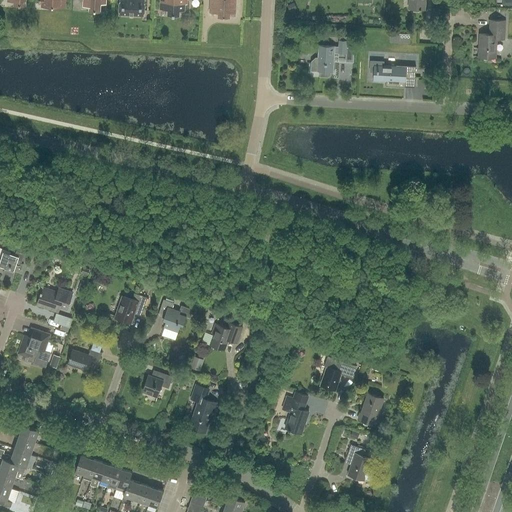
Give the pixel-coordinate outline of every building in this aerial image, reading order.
[(65,8),(65,0),(39,0),(39,4),(42,4),(42,7),(65,8)] [(106,4),(106,0),(83,0),(83,6),(89,6),(89,11),(100,12),(100,4),(106,4)] [(144,15),(145,0),(119,0),(119,14),(144,15)] [(187,4),(187,0),(160,0),(160,10),(168,10),(167,15),(179,16),(179,11),(185,11),(185,4),(187,4)] [(235,14),(236,0),(210,0),(210,13),(218,13),(218,17),(229,17),(230,14),(235,14)] [(409,0),(410,0),(410,6),(409,6),(409,9),(425,10),(425,1),(424,1),(424,0),(409,0)] [(504,40),(505,21),(490,20),(490,34),(480,34),(480,42),(481,42),(480,57),(495,58),(495,44),(496,44),(497,39),(504,40)] [(333,72),(334,52),(338,52),(338,53),(346,53),(347,41),(339,41),(339,47),(319,45),(318,58),(316,58),(311,61),(311,71),(320,71),(320,77),(329,77),(331,75),(331,72),(333,72)] [(384,61),(370,61),(370,72),(377,72),(376,80),(387,81),(386,86),(415,87),(416,66),(397,66),(397,67),(384,66),(384,61)] [(23,267),(28,252),(17,249),(15,255),(10,253),(11,251),(4,249),(1,258),(0,257),(0,267),(4,269),(3,272),(13,276),(17,265),(23,267)] [(37,305),(59,312),(60,307),(67,309),(73,293),(59,289),(58,292),(43,287),(37,305)] [(143,312),(148,297),(135,293),(132,301),(123,297),(116,316),(132,322),(136,310),(143,312)] [(182,306),(180,311),(172,309),(174,303),(164,299),(159,313),(166,315),(164,320),(167,321),(165,327),(178,332),(181,324),(183,325),(186,317),(190,319),(193,309),(182,306)] [(53,323),(70,328),(74,317),(56,312),(53,323)] [(237,343),(243,327),(230,322),(228,328),(216,324),(212,334),(214,335),(211,345),(225,350),(229,340),(237,343)] [(45,351),(51,334),(35,328),(31,338),(25,335),(18,354),(32,358),(30,362),(46,367),(51,353),(45,351)] [(92,349),(91,349),(89,355),(73,349),(68,364),(88,371),(92,360),(99,363),(103,353),(100,352),(102,344),(95,341),(92,349)] [(190,367),(200,371),(204,360),(194,356),(190,367)] [(325,366),(326,367),(320,386),(337,391),(342,374),(344,375),(344,376),(353,378),(357,366),(328,356),(325,366)] [(169,388),(173,377),(158,371),(156,377),(148,375),(143,391),(158,397),(162,386),(169,388)] [(210,423),(217,403),(206,399),(209,389),(196,385),(192,399),(199,401),(190,427),(205,432),(209,423),(210,423)] [(296,392),(294,398),(287,396),(282,410),(291,413),(286,428),(302,434),(309,412),(304,410),(309,396),(296,392)] [(377,418),(384,398),(369,393),(362,413),(361,412),(358,419),(377,426),(379,419),(377,418)] [(18,437),(35,443),(40,430),(23,424),(18,437)] [(18,437),(14,449),(31,455),(35,443),(18,437)] [(375,472),(368,470),(371,460),(363,457),(366,449),(351,444),(346,459),(353,461),(348,475),(356,478),(365,480),(372,482),(375,472)] [(31,455),(14,449),(11,456),(4,454),(5,451),(0,449),(0,457),(3,458),(10,461),(20,465),(27,467),(31,455)] [(84,474),(90,458),(81,455),(76,471),(84,474)] [(3,458),(0,467),(0,470),(16,477),(20,465),(10,461),(3,458)] [(92,481),(93,477),(98,461),(90,458),(84,474),(83,478),(92,481)] [(107,463),(98,461),(93,477),(101,480),(107,463)] [(109,483),(115,466),(107,463),(101,480),(109,483)] [(115,466),(109,483),(108,487),(117,489),(123,469),(115,466)] [(123,469),(117,489),(125,492),(126,488),(126,489),(130,479),(132,472),(123,469)] [(0,484),(12,488),(16,477),(0,470),(0,484)] [(46,474),(44,481),(51,484),(53,477),(46,474)] [(132,499),(138,482),(130,479),(126,489),(126,488),(125,492),(124,496),(132,499)] [(141,501),(146,485),(138,482),(132,499),(141,501)] [(12,488),(0,484),(0,502),(5,504),(11,506),(12,502),(8,500),(12,488)] [(154,488),(146,485),(141,501),(149,504),(154,488)] [(163,491),(154,488),(149,504),(157,507),(163,491)] [(208,496),(195,491),(193,497),(206,501),(208,496)] [(225,508),(237,511),(242,511),(246,501),(229,495),(225,508)] [(204,506),(206,501),(193,497),(191,502),(204,506)]
